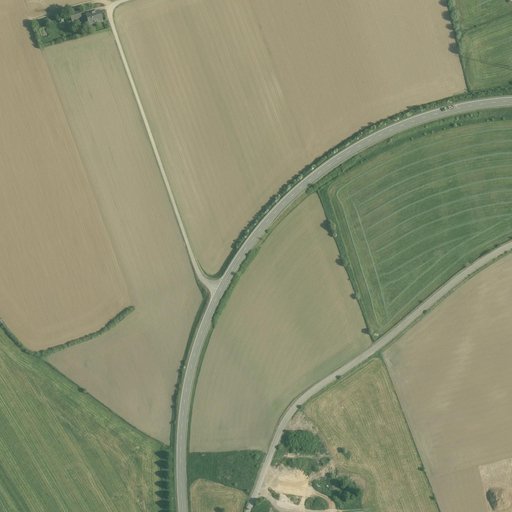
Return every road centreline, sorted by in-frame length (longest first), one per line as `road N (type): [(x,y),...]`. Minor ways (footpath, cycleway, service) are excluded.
road 1 (unclassified): [(511,246),(297,404),(248,511)]
road 2 (secondary): [(219,293),(261,229),(336,161),(404,125),(511,103)]
road 3 (unclassified): [(126,0),(112,4),(109,17),(198,273),(219,293)]
road 4 (secondary): [(183,511),(185,391),(219,293)]
